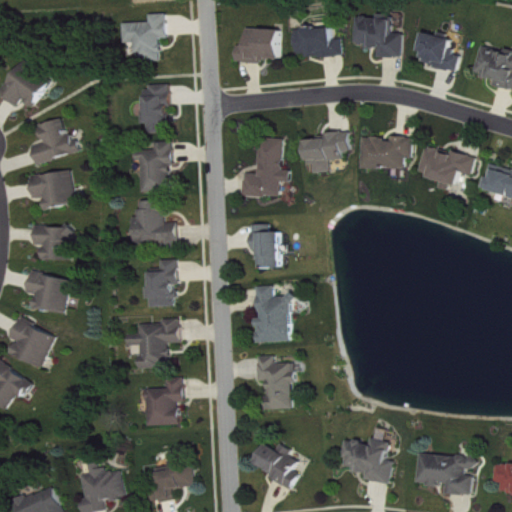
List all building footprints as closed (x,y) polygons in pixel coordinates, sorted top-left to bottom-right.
[(130,25),(131,45),(143,44),(144,64),(169,62),(168,40),(176,40),(175,15),(157,16),(157,23),(130,25)] [(413,35),(402,35),(402,17),(386,17),(386,19),(366,18),(365,46),(375,46),(375,49),(388,49),(388,58),(413,59),(413,35)] [(341,28),(303,31),(305,52),(314,51),(314,60),(352,57),(350,40),(342,40),(341,28)] [(245,47),(244,62),(289,64),(290,31),(255,30),(254,48),(245,47)] [(465,41),(434,34),(429,52),(434,53),(431,65),(467,74),(471,58),(462,55),(465,41)] [(511,52),(492,48),(486,75),(506,80),(504,86),(511,87),(511,52)] [(30,101),(41,109),(61,82),(33,61),(8,95),(25,108),(30,101)] [(157,134),(179,134),(177,87),(151,87),(152,126),(156,126),(157,134)] [(40,147),(45,165),(89,154),(86,141),(77,143),(71,120),(47,126),(52,145),(40,147)] [(360,152),(359,133),(333,134),(333,140),(315,141),(316,167),(322,167),(323,174),(339,173),(339,162),(353,161),(353,153),(360,152)] [(371,169),(415,172),(416,160),(422,160),(423,139),(401,137),(400,140),(372,139),(371,169)] [(293,140),(269,139),(267,175),(253,175),(252,197),(289,199),(290,184),(299,184),(300,172),(291,171),(293,140)] [(150,193),(179,193),(178,167),(182,167),(181,143),(163,143),(163,151),(144,151),(144,165),(149,165),(150,193)] [(487,159),(435,147),(429,176),(450,180),(448,190),(458,192),(459,185),(468,187),(471,174),(483,177),(487,159)] [(511,167),(500,164),(493,191),(511,195),(511,167)] [(85,206),(80,172),(38,178),(41,200),(51,199),(53,211),(85,206)] [(143,247),(186,247),(186,225),(176,225),(175,202),(148,202),(148,218),(143,218),(143,247)] [(290,269),(289,234),(279,234),(279,226),(261,226),(263,262),(268,262),(269,270),(290,269)] [(43,227),(43,246),(51,247),(50,261),(80,262),(81,229),(43,227)] [(170,262),(170,273),(159,273),(159,288),(157,288),(157,309),(186,308),(185,261),(170,262)] [(82,282),(40,273),(36,294),(45,296),(42,309),(74,316),(82,282)] [(302,343),(300,296),(284,297),(283,288),(267,288),(268,320),(265,320),(266,345),(302,343)] [(66,337),(28,320),(20,340),(24,342),(19,355),(52,369),(66,337)] [(150,369),(179,368),(179,345),(191,344),(190,320),(172,321),(172,325),(149,326),(149,335),(139,335),(139,347),(149,346),(150,369)] [(302,411),(301,384),(304,384),(304,365),(284,365),(283,358),(267,358),(267,382),(275,382),(276,411),(302,411)] [(0,369),(0,378),(5,383),(0,390),(0,401),(18,414),(39,383),(6,361),(0,369)] [(188,426),(187,404),(193,404),(193,379),(175,380),(175,390),(154,391),(156,428),(188,426)] [(399,486),(403,463),(396,462),(399,443),(380,440),(379,445),(356,441),(351,467),(362,469),(361,473),(375,475),(374,482),(399,486)] [(262,467),(301,490),(309,476),(301,471),(306,463),(297,457),(300,452),(289,446),(286,451),(275,445),(262,467)] [(481,498),(483,477),(475,477),(476,468),(485,469),(486,460),(429,455),(426,485),(456,488),(455,495),(481,498)] [(205,487),(201,460),(178,464),(179,472),(165,474),(170,504),(182,502),(180,491),(205,487)] [(90,511),(114,511),(113,503),(135,499),(129,470),(108,474),(106,462),(95,464),(97,475),(89,477),(94,501),(89,502),(90,511)] [(72,511),(62,490),(24,507),(26,511),(72,511)]
